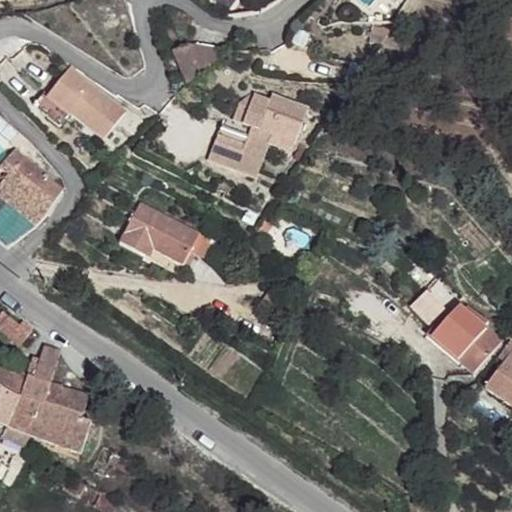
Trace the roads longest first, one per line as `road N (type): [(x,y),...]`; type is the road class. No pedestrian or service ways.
road 1 (unclassified): [(327,511),(156,391),(8,267)]
road 2 (residential): [(145,0),(147,67),(126,83),(91,73),(27,32),(0,34)]
road 3 (residential): [(0,106),(73,178),(71,206),(8,267)]
road 4 (residential): [(284,0),(252,34),(153,0)]
